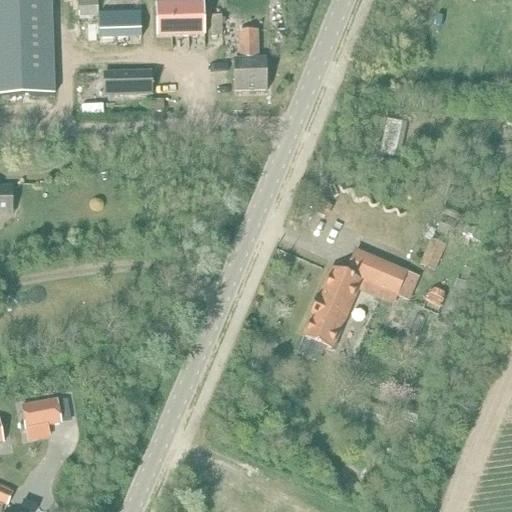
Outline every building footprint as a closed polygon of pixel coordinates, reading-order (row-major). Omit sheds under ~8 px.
[(96,1),(78,1),(78,18),(96,18),(96,1)] [(203,3),(155,5),(155,40),(204,38),(203,3)] [(139,14),(97,15),(98,41),(140,39),(139,14)] [(220,17),(210,17),(210,37),(221,37),(220,17)] [(237,61),(231,61),(233,95),(266,94),(264,60),(258,60),(257,32),(237,32),(237,61)] [(151,72),(102,73),(103,99),(152,98),(151,72)] [(162,101),(148,102),(149,113),(162,113),(162,101)] [(464,226),(460,238),(472,241),(475,229),(464,226)] [(428,227),(422,240),(428,243),(434,230),(428,227)] [(434,273),(443,250),(428,243),(418,267),(434,273)] [(356,252),(346,276),(359,282),(396,297),(407,273),(356,252)] [(444,299),(440,311),(459,319),(472,288),(470,287),(475,274),(463,269),(457,281),(456,281),(447,301),(444,299)] [(313,315),(304,337),(331,348),(359,282),(346,276),(332,271),(319,302),(316,300),(310,314),(313,315)] [(56,401),(21,407),(25,432),(61,425),(56,401)] [(367,404),(361,420),(382,427),(388,411),(367,404)] [(406,404),(400,420),(414,425),(420,409),(406,404)] [(0,489),(0,503),(7,506),(12,495),(0,489)]
